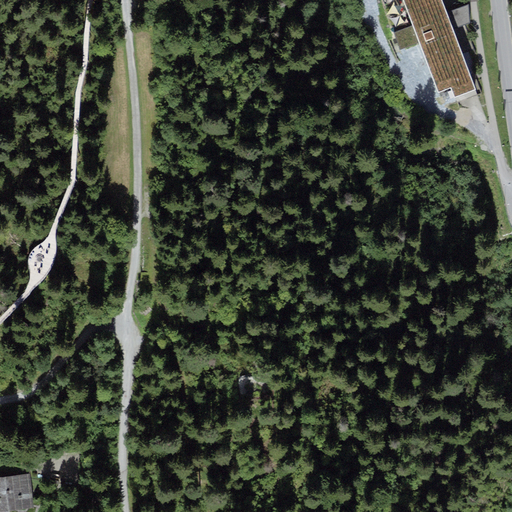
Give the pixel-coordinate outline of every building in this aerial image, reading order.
[(441,0),(405,0),(415,26),(398,32),(403,45),(418,39),(437,91),(451,86),(454,96),(476,88),(456,29),(469,25),(468,3),(445,11),(441,0)] [(40,478),(39,469),(6,472),(7,481),(40,478)] [(7,481),(6,472),(0,472),(0,505),(9,504),(7,488),(7,481)] [(41,485),(40,478),(7,481),(7,488),(33,485),(41,485)] [(33,485),(7,488),(9,504),(35,502),(33,485)]
